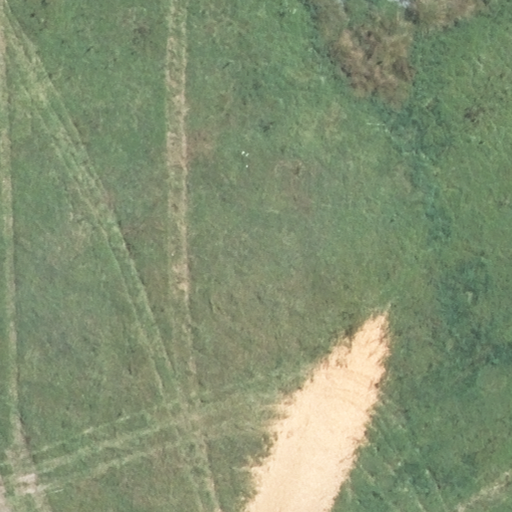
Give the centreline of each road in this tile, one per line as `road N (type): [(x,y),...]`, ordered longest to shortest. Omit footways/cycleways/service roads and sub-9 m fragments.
road 1 (tertiary): [(182,316),(401,445),(511,468)]
road 2 (residential): [(62,511),(182,316)]
road 3 (tertiary): [(0,209),(182,316)]
